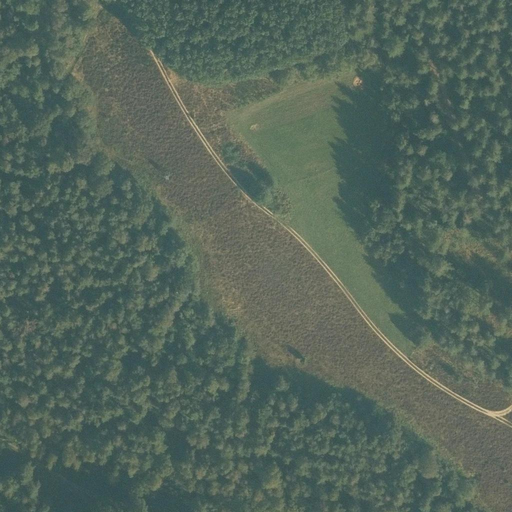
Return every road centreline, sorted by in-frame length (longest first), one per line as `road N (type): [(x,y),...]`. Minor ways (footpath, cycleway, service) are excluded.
road 1 (track): [(511,392),(470,382),(400,332),(287,206),(249,176),(190,99),(133,0)]
road 2 (track): [(0,415),(105,482),(213,511)]
road 3 (track): [(511,211),(475,154),(432,0)]
road 4 (track): [(92,0),(0,191)]
